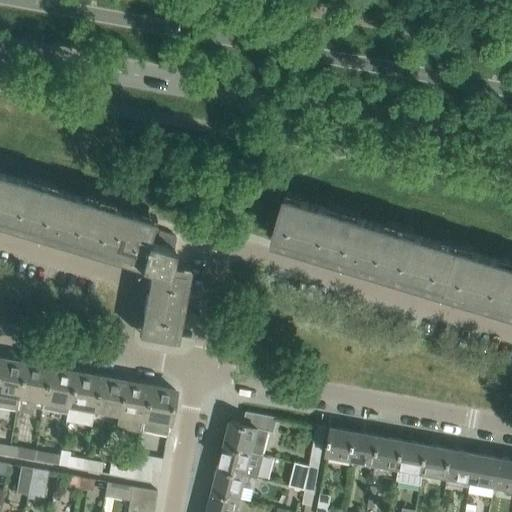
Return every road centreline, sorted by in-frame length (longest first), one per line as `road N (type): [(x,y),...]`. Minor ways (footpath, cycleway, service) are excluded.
road 1 (secondary): [(0,51),(511,143)]
road 2 (secondary): [(511,88),(33,0)]
road 3 (unclassified): [(511,335),(240,254),(221,263),(215,278),(199,369)]
road 4 (unclassified): [(511,426),(199,369)]
road 5 (unclassified): [(119,354),(127,301),(117,281),(0,245)]
road 6 (unclassified): [(172,511),(199,369)]
road 7 (unclassified): [(119,354),(0,332)]
